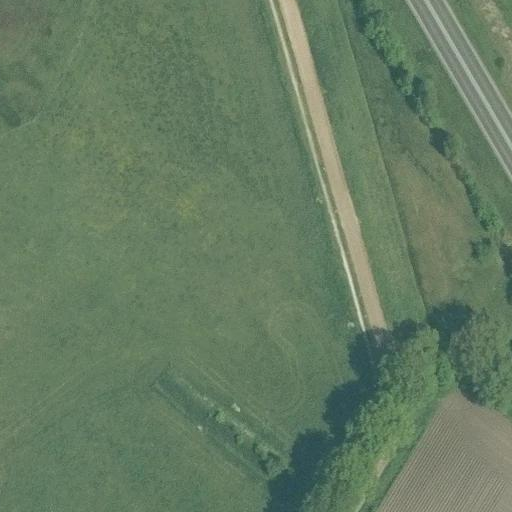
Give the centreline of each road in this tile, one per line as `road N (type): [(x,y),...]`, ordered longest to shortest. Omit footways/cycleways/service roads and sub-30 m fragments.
road 1 (track): [(282,0),(402,424)]
road 2 (trunk): [(511,150),(424,0)]
